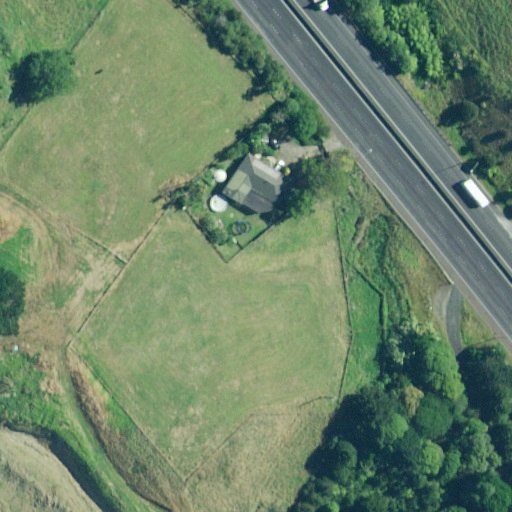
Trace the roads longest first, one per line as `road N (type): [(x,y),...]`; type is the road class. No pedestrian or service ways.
road 1 (motorway): [(511,304),(264,0)]
road 2 (motorway): [(313,0),(511,249)]
